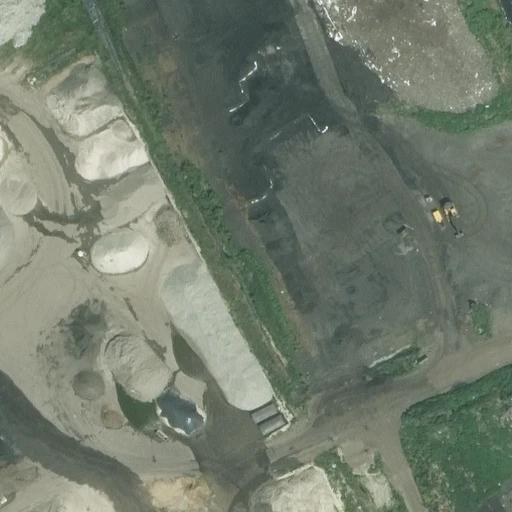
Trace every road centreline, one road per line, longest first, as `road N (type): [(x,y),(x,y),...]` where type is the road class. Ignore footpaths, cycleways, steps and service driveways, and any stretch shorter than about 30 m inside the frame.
road 1 (track): [(501,0),(391,47),(0,307)]
road 2 (track): [(2,511),(53,487),(151,462),(245,417),(471,298),(511,267)]
road 3 (track): [(269,127),(359,360)]
road 4 (track): [(408,333),(499,511)]
road 5 (track): [(0,65),(24,62),(147,0)]
road 6 (track): [(0,125),(73,255)]
